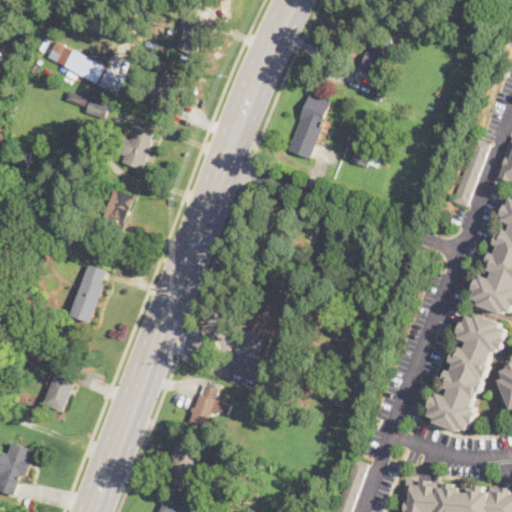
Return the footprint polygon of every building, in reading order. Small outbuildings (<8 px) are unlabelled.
[(176,46),(197,56),(212,25),(191,15),(176,46)] [(375,32),(393,39),(380,75),(371,71),(372,69),(362,65),(375,32)] [(100,81),(107,63),(56,41),(49,58),(100,81)] [(119,92),(127,74),(108,66),(101,84),(119,92)] [(187,79),(166,71),(154,103),(175,111),(187,79)] [(290,149),(314,157),(333,100),(310,92),(290,149)] [(111,106),(93,97),(87,109),(106,117),(111,106)] [(157,131),(135,124),(123,161),(145,168),(157,131)] [(352,159),(379,168),(388,140),(353,129),(348,145),(356,148),(352,159)] [(468,206),(491,142),(477,137),(454,200),(468,206)] [(125,221),(136,197),(118,188),(107,212),(125,221)] [(508,192),(511,193),(511,296),(506,313),(466,298),(508,192)] [(111,271),(91,263),(71,314),(91,322),(111,271)] [(263,327),(269,323),(266,318),(277,311),(271,303),(262,308),(266,314),(258,319),(263,327)] [(454,394),(444,390),(435,413),(443,416),(441,420),(466,430),(468,425),(475,428),(482,408),(484,404),(480,403),(500,348),(507,351),(511,333),(511,326),(506,324),(507,320),(482,310),(480,315),(473,312),(465,334),(474,338),(471,345),(466,343),(449,384),(456,386),(454,394)] [(256,380),(271,340),(244,330),(230,370),(256,380)] [(79,373),(63,366),(47,402),(66,409),(79,373)] [(231,404),(218,399),(221,389),(205,383),(188,425),(209,433),(218,409),(227,413),(231,404)] [(185,486),(199,453),(179,444),(165,477),(185,486)] [(35,451),(20,446),(18,454),(4,449),(0,459),(0,489),(18,497),(35,451)] [(353,511),(369,461),(354,457),(337,511),(353,511)] [(511,511),(511,486),(410,479),(406,511),(511,511)] [(161,511),(186,511),(189,506),(167,498),(161,511)]
